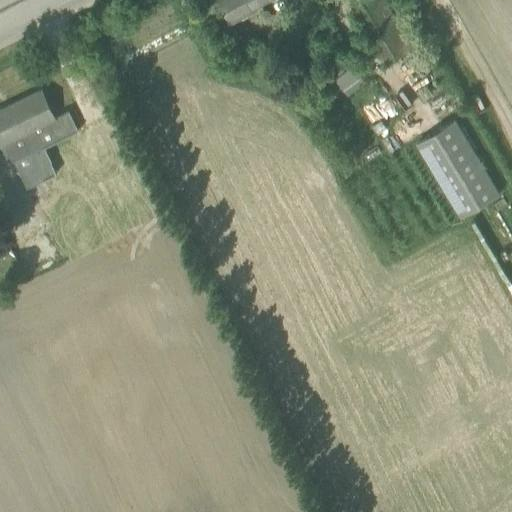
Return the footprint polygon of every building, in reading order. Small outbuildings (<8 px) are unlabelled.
[(253,7),(266,0),(218,0),(231,22),(254,9),(253,7)] [(359,0),(350,6),(386,65),(413,48),(383,0),(359,0)] [(348,93),(366,80),(353,62),(335,76),(348,93)] [(14,159),(49,232),(85,306),(86,308),(126,391),(109,399),(131,444),(148,436),(180,502),(245,466),(83,126),(77,129),(68,110),(54,117),(41,90),(0,109),(0,142),(1,144),(9,161),(14,159)] [(461,216),(498,193),(454,119),(416,141),(461,216)]
